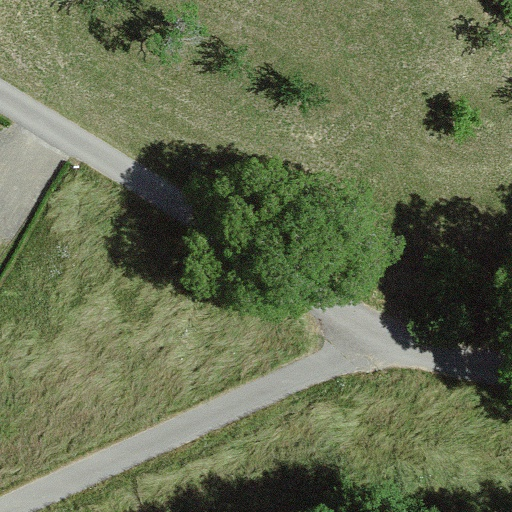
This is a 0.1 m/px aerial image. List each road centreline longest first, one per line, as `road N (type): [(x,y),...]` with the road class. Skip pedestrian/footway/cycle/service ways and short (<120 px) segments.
road 1 (track): [(371,332),(332,358),(0,511)]
road 2 (unclassified): [(511,365),(442,358),(371,332)]
